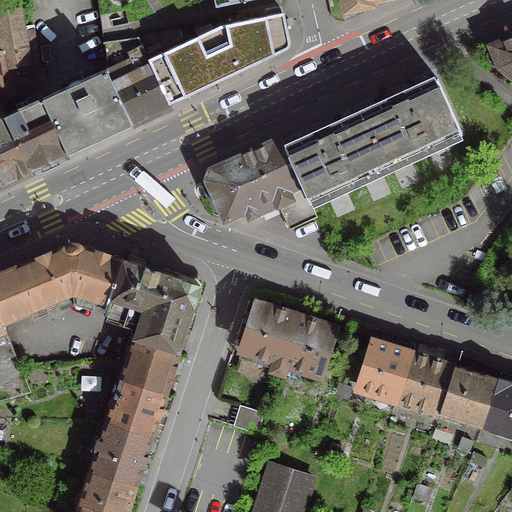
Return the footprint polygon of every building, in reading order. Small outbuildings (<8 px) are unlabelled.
[(340,0),(343,11),(371,5),(370,1),(374,0),(340,0)] [(19,9),(0,12),(0,75),(4,98),(26,90),(22,75),(39,73),(31,31),(21,32),(19,9)] [(147,61),(171,106),(293,47),(285,10),(222,24),(147,61)] [(511,36),(489,46),(490,48),(487,52),(487,56),(488,61),(490,64),(494,66),(498,66),(511,77),(511,36)] [(101,43),(105,69),(133,126),(171,106),(147,61),(136,38),(101,43)] [(66,87),(40,99),(68,156),(133,126),(105,69),(78,81),(65,87),(66,87)] [(435,80),(359,114),(383,167),(458,133),(435,80)] [(40,99),(2,116),(29,174),(68,156),(40,99)] [(359,114),(285,148),(284,148),(308,201),(383,167),(359,114)] [(2,116),(0,116),(0,187),(29,174),(2,116)] [(209,169),(205,180),(223,219),(243,210),(247,218),(276,205),(289,199),(293,208),(308,201),(284,148),(285,148),(280,137),(209,169)] [(315,217),(308,201),(293,208),(289,199),(276,205),(288,229),(315,217)] [(63,246),(25,262),(42,305),(70,293),(105,304),(106,304),(120,260),(77,246),(63,246)] [(143,268),(120,260),(106,304),(105,304),(103,313),(137,324),(132,337),(176,352),(198,285),(156,272),(156,270),(144,266),(143,268)] [(25,262),(0,271),(0,321),(0,322),(42,305),(25,262)] [(294,316),(254,303),(239,349),(273,360),(269,370),(276,372),(294,316)] [(333,328),(294,316),(276,372),(281,374),(282,373),(315,384),(333,328)] [(162,394),(176,352),(132,337),(118,380),(162,394)] [(410,353),(371,340),(356,386),(389,397),(387,402),(394,404),(396,399),(395,399),(410,353)] [(410,353),(395,399),(396,399),(430,409),(428,415),(436,418),(438,412),(453,366),(410,353)] [(483,376),(453,366),(438,412),(481,426),(496,379),(483,375),(483,376)] [(509,383),(496,379),(481,426),(511,435),(511,384),(509,383)] [(162,394),(118,380),(104,422),(149,436),(162,394)] [(261,412),(236,404),(230,425),(255,433),(261,412)] [(133,486),(149,436),(104,422),(88,471),(133,486)] [(484,458),(470,452),(466,461),(480,467),(484,458)] [(299,511),(311,478),(268,464),(252,511),(299,511)] [(124,511),(133,486),(88,471),(74,511),(124,511)]
